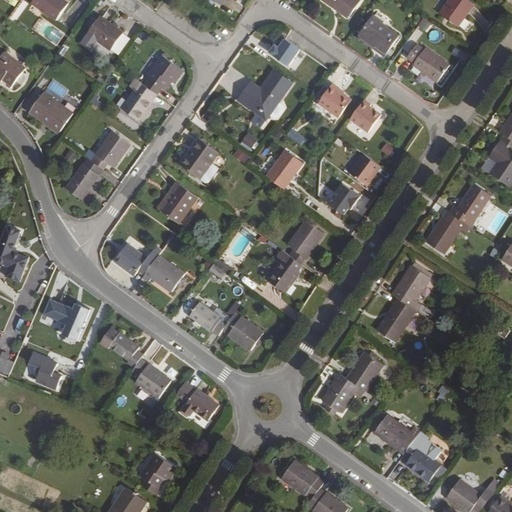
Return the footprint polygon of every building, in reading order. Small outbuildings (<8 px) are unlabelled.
[(58,21),(70,4),(64,0),(35,0),(33,4),(58,21)] [(359,0),(323,0),(348,18),(361,1),(359,0)] [(458,27),(474,4),(468,0),(451,0),(441,15),(458,27)] [(381,24),(383,22),(374,16),(360,35),(375,46),(373,49),(385,57),(399,36),(381,24)] [(111,50),(124,34),(101,17),(97,22),(93,19),(89,25),(93,28),(81,44),(92,53),(100,42),(111,50)] [(289,66),(300,50),(283,38),(277,47),(273,44),(268,52),(289,66)] [(414,66),(438,82),(449,66),(425,49),(424,51),(416,45),(407,58),(415,64),(414,66)] [(454,56),(463,62),(469,52),(460,46),(454,56)] [(14,85),(27,67),(5,51),(0,58),(0,79),(3,82),(5,79),(14,85)] [(148,79),(150,81),(146,87),(157,95),(162,88),(166,91),(172,82),(175,84),(184,72),(164,57),(148,79)] [(279,101),(292,82),(274,70),(257,94),(248,87),(239,100),(256,112),(266,119),(270,113),(279,101)] [(123,109),(139,121),(157,95),(146,87),(141,83),(123,109)] [(339,89),(331,84),(317,104),(338,119),(351,100),(342,94),(338,91),(339,89)] [(60,133),(74,113),(45,93),(31,113),(60,133)] [(371,104),(364,99),(348,121),(366,135),(381,115),(369,106),(371,104)] [(279,101),(270,113),(274,116),(278,115),(283,108),(283,104),(279,101)] [(259,128),(266,119),(256,112),(250,121),(259,128)] [(511,114),(500,133),(504,136),(511,140),(511,114)] [(306,139),(292,128),(287,134),(301,145),(306,139)] [(133,144),(116,132),(95,162),(106,170),(107,171),(112,165),(116,168),(133,144)] [(248,135),(243,142),(251,149),(257,141),(248,135)] [(511,181),(511,140),(504,136),(490,157),(499,163),(490,176),(508,188),(511,181)] [(199,179),(218,153),(199,139),(180,164),(199,179)] [(251,149),(243,142),(241,144),(249,151),(251,149)] [(381,151),(388,156),(393,149),(386,144),(381,151)] [(249,157),(238,149),(233,156),(244,163),(249,157)] [(286,151),(267,177),(268,178),(284,189),(303,163),(286,151)] [(367,186),(381,167),(363,154),(349,173),(367,186)] [(481,170),(490,176),(499,163),(490,157),(481,170)] [(106,170),(95,162),(91,159),(69,190),(84,201),(106,170)] [(157,207),(161,210),(180,184),(176,181),(157,207)] [(179,224),(198,198),(180,184),(161,210),(179,224)] [(343,184),(328,204),(343,215),(348,208),(351,210),(361,196),(343,184)] [(460,211),(457,209),(453,215),(473,228),(494,196),(476,185),(460,211)] [(443,257),(460,230),(468,236),(473,228),(453,215),(451,214),(447,222),(442,219),(425,245),(443,257)] [(294,249),(289,256),(302,265),(324,234),(306,221),(289,245),(294,249)] [(6,227),(0,242),(0,265),(13,270),(9,279),(23,285),(32,262),(12,254),(20,233),(6,227)] [(134,275),(137,271),(145,276),(146,274),(154,264),(126,245),(114,261),(134,275)] [(511,266),(511,246),(503,259),(511,266)] [(289,256),(282,251),(277,257),(282,261),(268,281),(285,294),(300,273),(299,272),(303,266),(302,265),(289,256)] [(165,261),(161,267),(155,262),(154,264),(146,274),(172,293),(185,275),(165,261)] [(214,264),(209,270),(220,277),(224,271),(214,264)] [(13,270),(0,265),(0,275),(9,279),(13,270)] [(403,292),(399,297),(412,305),(416,299),(431,278),(412,265),(397,288),(403,292)] [(417,309),(412,305),(399,297),(378,329),(396,341),(417,309)] [(52,298),(45,314),(69,325),(65,334),(80,341),(94,310),(79,304),(77,309),(52,298)] [(434,312),(416,299),(412,305),(417,309),(430,318),(434,312)] [(213,333),(213,332),(219,336),(223,332),(228,325),(221,321),(223,319),(215,314),(201,304),(191,318),(213,333)] [(232,319),(218,308),(215,314),(223,319),(221,321),(228,325),(232,319)] [(264,335),(235,314),(232,319),(228,325),(223,332),(251,352),(264,335)] [(137,369),(144,359),(146,357),(140,353),(143,350),(124,335),(116,329),(105,344),(113,350),(114,348),(133,362),(131,365),(137,369)] [(504,342),(510,333),(503,329),(497,337),(504,342)] [(363,352),(345,378),(362,389),(363,389),(367,384),(380,363),(363,352)] [(59,363),(35,354),(31,363),(39,366),(37,371),(41,373),(38,381),(58,389),(63,376),(55,373),(59,363)] [(0,371),(9,375),(14,363),(0,356),(0,371)] [(161,400),(175,382),(144,359),(137,369),(134,372),(142,378),(138,382),(161,400)] [(345,378),(337,372),(319,399),(327,404),(333,409),(338,412),(351,391),(358,395),(362,389),(345,378)] [(179,405),(195,385),(190,381),(175,401),(179,405)] [(202,389),(202,390),(195,385),(179,405),(186,410),(180,417),(189,424),(193,419),(206,429),(224,405),(202,389)] [(444,397),(449,389),(440,385),(436,393),(444,397)] [(140,388),(136,397),(146,402),(150,392),(140,388)] [(374,433),(403,455),(417,435),(419,433),(413,428),(410,433),(386,416),(374,433)] [(440,466),(418,450),(425,440),(417,435),(403,455),(401,457),(407,461),(405,465),(428,482),(433,476),(440,466)] [(149,487),(145,494),(158,502),(168,488),(171,489),(180,476),(158,461),(143,483),(149,487)] [(313,500),(321,490),(325,483),(296,462),(284,479),(313,500)] [(449,472),(440,466),(433,476),(442,482),(449,472)] [(239,485),(244,488),(250,479),(245,475),(239,485)] [(467,511),(472,506),(478,511),(491,493),(485,488),(479,496),(457,480),(444,498),(463,511),(467,511)] [(485,488),(491,493),(494,489),(488,484),(485,488)] [(315,511),(348,511),(350,510),(321,490),(313,500),(309,507),(315,511)] [(144,511),(147,509),(128,496),(116,511),(144,511)] [(511,511),(511,507),(499,497),(487,511),(511,511)]
